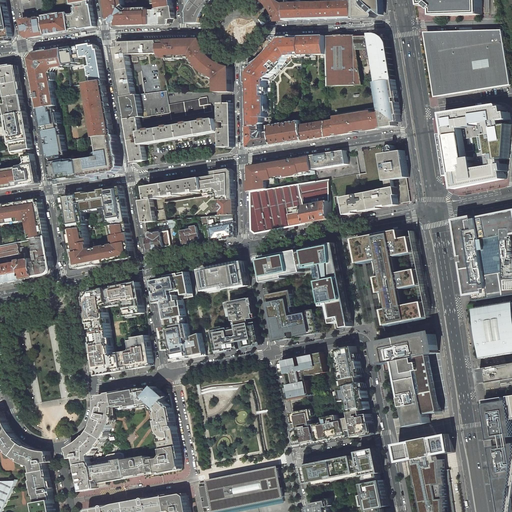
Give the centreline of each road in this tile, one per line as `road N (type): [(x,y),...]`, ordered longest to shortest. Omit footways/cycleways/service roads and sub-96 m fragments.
road 1 (primary): [(487,511),(435,206)]
road 2 (residential): [(387,439),(366,340),(273,352)]
road 3 (secondary): [(435,206),(246,244)]
road 4 (residential): [(423,130),(243,158)]
road 5 (residential): [(49,189),(22,46)]
road 6 (residential): [(106,34),(129,176)]
road 7 (residential): [(270,29),(406,25)]
road 8 (residential): [(194,479),(71,503)]
